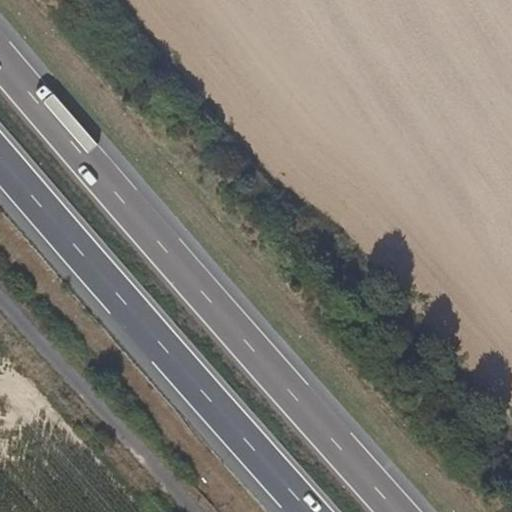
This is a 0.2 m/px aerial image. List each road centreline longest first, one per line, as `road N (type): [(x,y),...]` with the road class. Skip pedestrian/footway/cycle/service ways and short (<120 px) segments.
road 1 (trunk): [(405,511),(0,56)]
road 2 (trunk): [(0,157),(307,511)]
